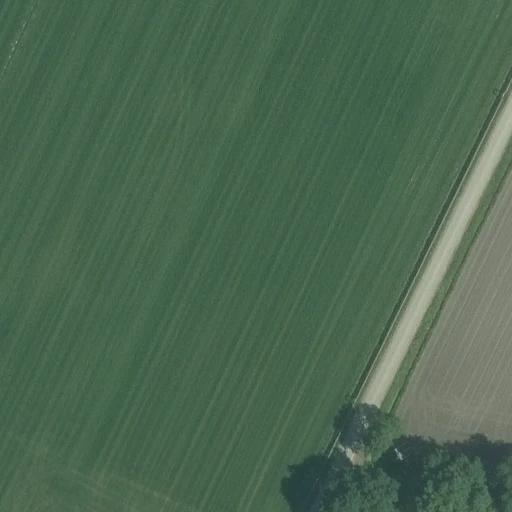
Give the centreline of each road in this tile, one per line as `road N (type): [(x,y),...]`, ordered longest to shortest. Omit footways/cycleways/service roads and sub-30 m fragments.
road 1 (unclassified): [(511,120),(321,511)]
road 2 (track): [(505,511),(335,481)]
